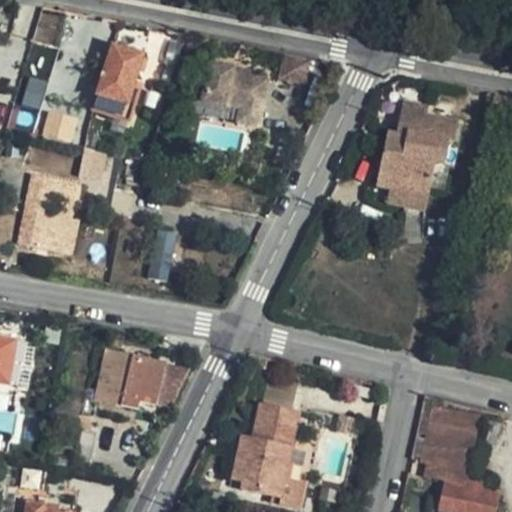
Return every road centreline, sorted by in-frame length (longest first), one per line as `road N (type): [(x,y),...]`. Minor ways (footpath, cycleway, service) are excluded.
road 1 (residential): [(42,0),(372,58)]
road 2 (residential): [(239,332),(372,58)]
road 3 (residential): [(0,292),(239,332)]
road 4 (residential): [(142,511),(239,332)]
road 5 (residential): [(239,332),(412,375)]
road 6 (residential): [(372,58),(511,83)]
road 7 (residential): [(383,511),(412,375)]
